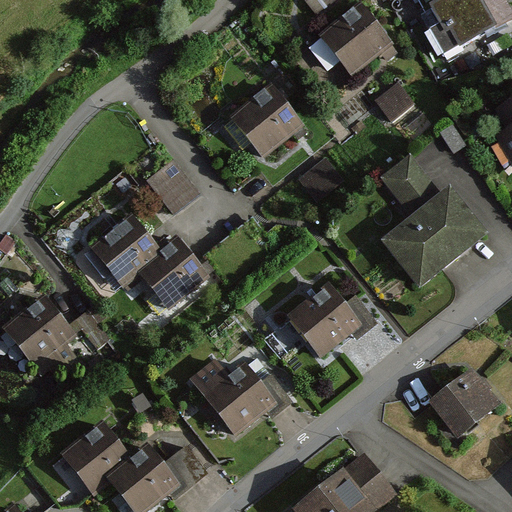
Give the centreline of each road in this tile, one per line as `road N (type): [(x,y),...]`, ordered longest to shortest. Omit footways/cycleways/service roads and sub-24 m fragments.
road 1 (unclassified): [(511,275),(225,511)]
road 2 (residential): [(233,0),(77,119),(0,228)]
